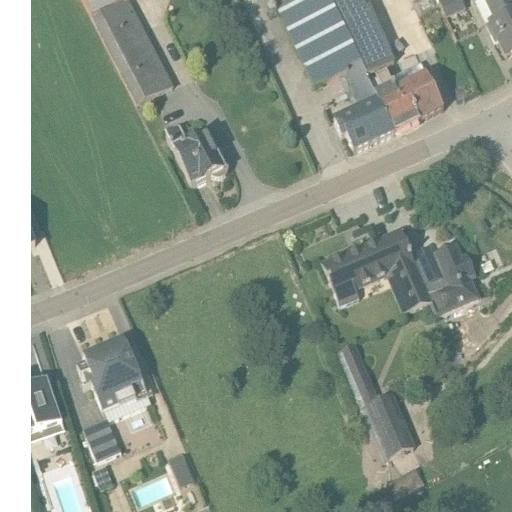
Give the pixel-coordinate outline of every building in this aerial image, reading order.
[(136,0),(78,0),(135,113),(173,93),(127,4),(136,0)] [(367,86),(365,81),(326,0),(267,0),(311,94),(338,82),(354,115),(332,126),(340,143),(341,143),(345,142),(353,158),(393,139),(367,86)] [(326,0),(365,81),(393,67),(369,10),(365,12),(359,0),(326,0)] [(434,0),(444,23),(464,14),(458,0),(434,0)] [(477,0),(480,5),(483,4),(492,26),(485,30),(493,48),(497,46),(505,62),(511,58),(511,6),(509,0),(477,0)] [(419,69),(388,84),(400,110),(408,106),(418,127),(442,115),(425,79),(419,69)] [(385,78),(367,86),(393,139),(418,127),(408,106),(400,110),(388,84),(385,78)] [(178,132),(164,139),(191,192),(222,176),(204,141),(187,149),(178,132)] [(35,250),(12,194),(0,198),(0,260),(12,255),(12,254),(16,252),(18,257),(35,250)] [(400,237),(320,271),(339,314),(358,305),(355,297),(384,284),(385,284),(401,321),(427,311),(433,324),(477,304),(469,285),(474,282),(466,262),(460,264),(454,250),(431,260),(428,253),(413,260),(415,266),(413,267),(400,237)] [(122,345),(81,362),(84,369),(75,373),(85,394),(85,395),(90,393),(104,426),(81,436),(96,469),(120,459),(108,430),(150,411),(122,345)] [(354,349),(329,361),(349,406),(353,404),(382,467),(415,452),(391,398),(378,404),(354,349)] [(23,381),(9,386),(21,423),(18,424),(27,451),(64,439),(46,386),(27,393),(23,381)] [(193,487),(182,461),(168,467),(179,493),(193,487)] [(91,476),(99,497),(111,492),(103,471),(91,476)] [(413,474),(384,490),(394,506),(423,489),(413,474)]
